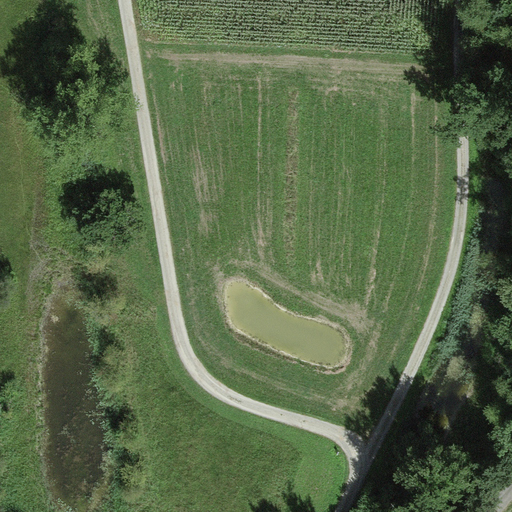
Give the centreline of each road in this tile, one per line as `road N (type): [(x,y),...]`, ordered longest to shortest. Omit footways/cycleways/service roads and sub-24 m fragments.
road 1 (track): [(366,456),(339,433),(228,396),(187,353),(124,0)]
road 2 (track): [(366,456),(427,337),(461,223),(462,0)]
